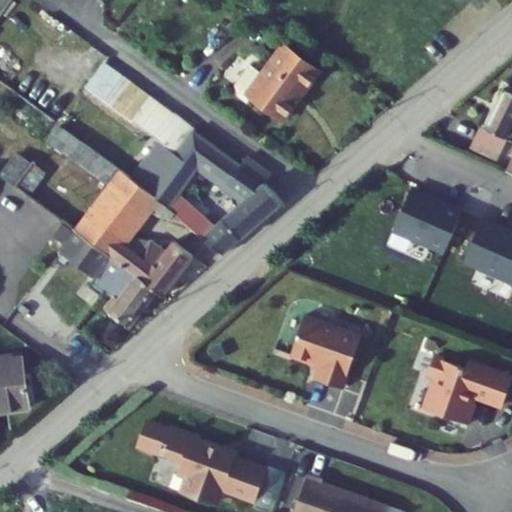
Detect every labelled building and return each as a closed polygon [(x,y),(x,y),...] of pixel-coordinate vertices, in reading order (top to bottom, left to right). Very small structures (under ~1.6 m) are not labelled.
[(244,110),(252,117),(257,110),(288,135),(325,87),(293,63),(289,60),(267,89),(254,79),(239,100),(244,110)] [(129,191),(150,207),(176,227),(200,245),(206,238),(180,218),(210,177),(256,209),(209,252),(230,268),(289,214),(271,192),(246,175),(200,141),(163,113),(107,73),(89,95),(162,148),(129,191)] [(60,139),(63,142),(71,131),(11,86),(3,96),(60,139)] [(511,90),(508,89),(496,118),(483,147),(510,159),(511,155),(511,90)] [(122,186),(113,180),(64,143),(63,142),(60,139),(48,156),(110,202),(122,186)] [(246,175),(271,192),(275,187),(251,169),(246,175)] [(79,244),(94,225),(32,179),(18,198),(42,216),(73,239),(79,244)] [(160,231),(174,230),(176,227),(150,207),(129,191),(122,186),(110,202),(105,209),(146,239),(155,227),(160,231)] [(442,254),(457,222),(411,200),(395,232),(442,254)] [(94,225),(134,255),(146,239),(105,209),(94,225)] [(94,225),(79,244),(80,245),(156,302),(168,312),(199,271),(177,255),(158,279),(131,259),(134,255),(94,225)] [(511,246),(474,230),(461,262),(506,280),(511,265),(511,246)] [(80,245),(66,263),(98,289),(96,293),(120,310),(108,326),(127,340),(156,302),(80,245)] [(14,313),(6,324),(30,342),(38,331),(14,313)] [(368,336),(311,315),(296,356),(325,367),(321,380),(348,390),(368,336)] [(447,419),(473,429),(479,412),(477,407),(473,405),(475,400),(479,398),(508,410),(511,399),(511,380),(474,366),(472,372),(439,360),(433,377),(443,381),(433,408),(444,412),(443,413),(443,415),(444,416),(444,417),(445,418),(446,418),(446,419),(447,419)] [(0,419),(30,415),(22,363),(0,367),(0,419)] [(260,507),(271,475),(238,464),(237,468),(215,459),(216,454),(203,449),(204,445),(205,443),(175,432),(173,438),(149,430),(140,454),(167,464),(168,461),(186,468),(181,481),(190,485),(185,500),(216,511),(223,508),(228,495),(260,507)] [(240,458),(204,445),(203,449),(216,454),(215,459),(237,468),(238,464),(240,458)] [(327,486),(312,481),(300,511),(391,511),(326,489),(327,486)]
